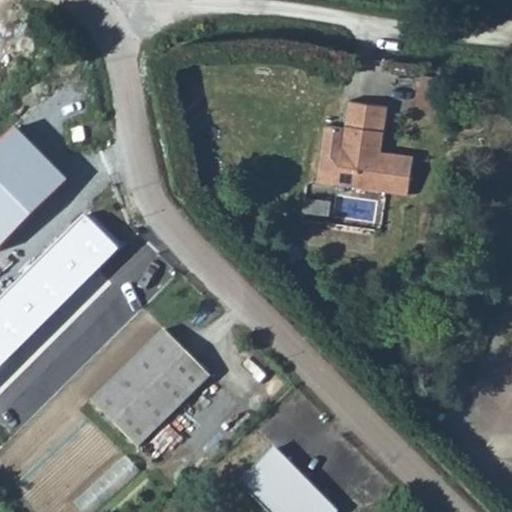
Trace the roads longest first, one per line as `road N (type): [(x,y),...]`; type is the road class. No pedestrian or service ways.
road 1 (residential): [(464,511),(151,201),(121,4)]
road 2 (unclassified): [(511,38),(276,11),(121,4)]
